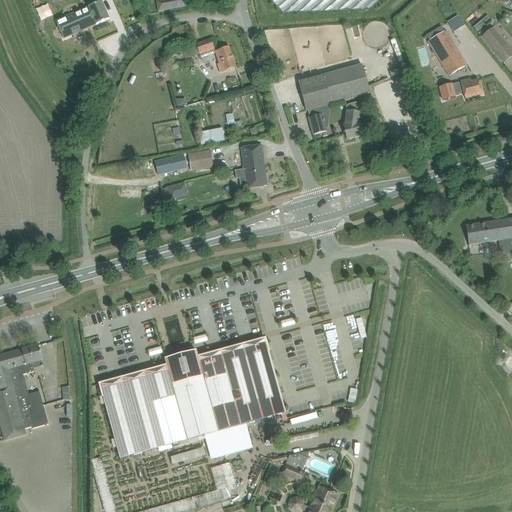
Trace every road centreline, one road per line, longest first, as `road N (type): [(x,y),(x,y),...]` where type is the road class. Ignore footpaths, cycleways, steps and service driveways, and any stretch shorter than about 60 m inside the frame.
road 1 (unclassified): [(94,273),(83,179),(111,67),(154,25),(244,15)]
road 2 (unclassified): [(355,511),(399,247)]
road 3 (unclassified): [(313,202),(244,15)]
road 4 (unclassified): [(511,334),(427,258),(399,247)]
road 5 (secondary): [(94,273),(224,235)]
